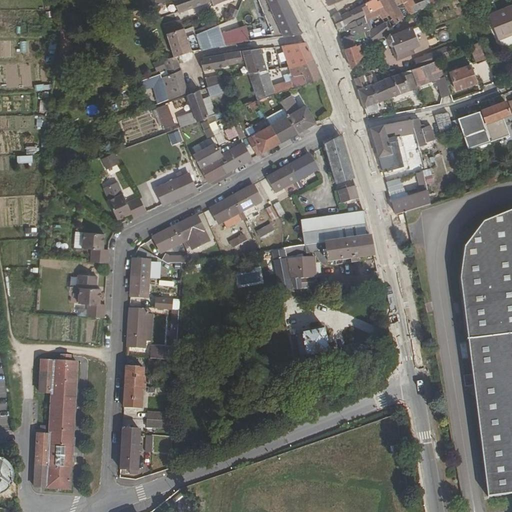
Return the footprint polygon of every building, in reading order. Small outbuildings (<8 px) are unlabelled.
[(140,0),(143,8),(172,0),(140,0)] [(173,0),(178,13),(179,13),(211,1),(213,6),(227,0),(173,0)] [(298,23),(285,0),(265,0),(283,37),(301,34),(296,24),(298,23)] [(369,32),(373,48),(402,19),(446,0),(425,0),(415,5),(411,0),(380,0),(377,2),(375,0),(373,0),(360,7),(365,17),(384,7),(392,20),(369,32)] [(511,5),(488,15),(499,41),(511,35),(511,5)] [(339,14),(331,16),(336,30),(351,23),(354,29),(351,31),(353,36),(369,31),(365,17),(360,7),(341,17),(339,14)] [(184,28),(181,18),(163,25),(167,35),(184,28)] [(238,29),(241,43),(260,39),(257,25),(238,29)] [(167,35),(174,57),(176,56),(188,53),(201,50),(195,35),(193,27),(185,30),(184,28),(167,35)] [(411,28),(385,39),(389,48),(390,47),(396,62),(408,57),(407,55),(412,53),(413,52),(412,49),(419,46),(411,28)] [(218,47),(211,29),(195,35),(201,50),(218,47)] [(353,36),(340,40),(351,70),(373,48),(369,32),(369,31),(353,36)] [(72,38),(62,38),(61,62),(70,62),(72,38)] [(313,61),(304,43),(282,47),(289,67),(313,61)] [(486,61),(478,43),(470,47),(477,65),(486,61)] [(426,65),(427,65),(438,61),(449,56),(445,48),(423,57),(426,65)] [(249,75),(267,71),(261,49),(243,52),(245,62),(249,75)] [(245,62),(243,52),(200,59),(201,62),(198,63),(202,72),(226,69),(225,66),(241,64),(242,63),(245,62)] [(449,56),(438,61),(441,69),(455,63),(452,55),(449,56)] [(167,101),(187,93),(181,72),(176,56),(174,57),(164,60),(167,71),(169,76),(161,80),(167,101)] [(307,84),(321,78),(313,61),(289,67),(291,74),(293,76),(302,74),(307,84)] [(442,98),(451,95),(447,84),(441,69),(438,61),(427,65),(433,82),(435,87),(437,86),(442,98)] [(413,75),(417,88),(433,82),(427,65),(426,65),(411,71),(413,75)] [(470,66),(450,74),(456,92),(477,84),(470,66)] [(139,81),(152,76),(150,71),(137,75),(139,81)] [(258,101),(276,95),(273,87),(267,71),(249,75),(258,101)] [(403,73),(393,77),(400,95),(417,88),(413,75),(411,71),(403,73)] [(276,95),(307,84),(302,74),(293,76),(291,74),(284,77),(286,82),(273,87),(276,95)] [(362,77),(354,79),(366,114),(379,110),(377,103),(390,98),(384,80),(377,82),(374,75),(366,78),(365,76),(362,77)] [(207,88),(222,83),(219,76),(204,80),(207,88)] [(393,77),(384,80),(390,98),(400,95),(393,77)] [(228,92),(225,82),(222,83),(207,88),(211,98),(228,92)] [(209,118),(199,91),(188,95),(187,96),(193,113),(178,118),(181,128),(207,119),(209,118)] [(298,134),(316,123),(306,107),(300,110),(292,96),(281,103),(288,116),(298,134)] [(505,102),(482,111),(486,124),(496,121),(497,124),(503,122),(502,118),(510,115),(505,102)] [(167,106),(157,109),(165,129),(175,126),(167,106)] [(489,141),(480,112),(458,120),(462,133),(465,142),(467,149),(489,141)] [(448,114),(435,116),(440,133),(453,129),(451,123),(448,114)] [(271,126),(281,143),(298,134),(288,116),(271,126)] [(213,117),(209,118),(207,119),(219,144),(220,146),(225,143),(213,117)] [(415,134),(419,147),(427,145),(426,143),(435,141),(431,127),(424,128),(423,126),(420,126),(418,119),(411,120),(414,130),(415,134)] [(411,120),(370,128),(384,176),(388,175),(387,172),(392,170),(388,155),(392,155),(387,139),(415,134),(414,130),(411,120)] [(455,136),(462,133),(458,120),(451,123),(453,129),(455,135),(455,136)] [(249,133),(261,130),(259,124),(247,127),(249,133)] [(247,140),(257,157),(281,143),(271,126),(247,140)] [(241,141),(246,138),(242,128),(236,132),(241,141)] [(453,129),(440,133),(442,139),(455,135),(453,129)] [(168,133),(171,145),(182,141),(179,130),(168,133)] [(342,137),(326,146),(337,185),(354,180),(342,137)] [(219,150),(217,145),(216,144),(195,155),(201,168),(209,183),(228,173),(223,164),(226,162),(222,156),(219,150)] [(243,144),(224,154),(222,156),(226,162),(223,164),(228,173),(252,159),(243,144)] [(115,154),(102,157),(104,168),(117,165),(115,154)] [(18,163),(33,162),(32,155),(17,156),(18,163)] [(318,171),(309,155),(291,165),(296,175),(294,177),(297,182),(300,181),(318,171)] [(296,175),(291,165),(267,178),(275,194),(294,184),(297,190),(301,189),(297,182),(294,177),(296,175)] [(163,205),(197,190),(189,174),(182,177),(181,174),(171,179),(173,181),(156,189),(163,205)] [(323,191),(318,184),(312,187),(316,195),(323,191)] [(262,202),(253,186),(235,196),(240,206),(237,208),(241,214),(244,212),(262,202)] [(342,205),(360,200),(356,187),(338,192),(340,200),(342,205)] [(334,202),(340,200),(338,192),(332,194),(334,202)] [(397,217),(425,207),(420,194),(392,203),(397,217)] [(117,219),(131,213),(127,203),(123,195),(109,201),(117,219)] [(240,206),(235,196),(210,209),(219,225),(238,215),(241,222),(244,220),(241,214),(237,208),(240,206)] [(148,212),(140,198),(133,202),(139,216),(148,212)] [(327,199),(320,202),(324,209),(330,206),(327,199)] [(315,201),(302,208),(305,214),(319,207),(315,201)] [(134,218),(139,216),(133,202),(127,203),(131,213),(134,218)] [(279,203),(273,206),(279,217),(285,214),(279,203)] [(272,207),(267,210),(273,221),(278,218),(272,207)] [(296,211),(282,219),(286,225),(299,217),(296,211)] [(304,246),(370,237),(365,218),(363,213),(329,217),(305,221),(301,222),(304,246)] [(511,215),(486,226),(465,254),(463,292),(486,506),(511,503),(511,215)] [(205,232),(197,216),(179,225),(184,235),(180,237),(184,243),(186,242),(205,232)] [(184,235),(179,225),(154,238),(162,253),(180,245),(183,252),(186,250),(184,243),(180,237),(184,235)] [(271,225),(258,233),(261,238),(275,231),(271,225)] [(104,234),(75,232),(74,248),(91,248),(103,249),(104,234)] [(244,235),(231,243),(234,249),(247,241),(244,235)] [(329,262),(374,256),(370,237),(304,246),(286,249),(287,255),(288,256),(324,251),(324,256),(328,256),(329,262)] [(108,263),(108,255),(91,254),(91,262),(108,263)] [(301,270),(316,269),(315,258),(301,258),(301,270)] [(151,261),(133,260),(132,276),(150,277),(150,279),(154,279),(154,263),(150,263),(151,261)] [(286,260),(278,262),(282,286),(291,284),(286,260)] [(186,264),(182,265),(182,274),(201,271),(200,262),(193,263),(186,264)] [(302,288),(317,287),(316,269),(301,270),(301,277),(302,288)] [(78,289),(80,289),(79,304),(89,304),(100,305),(101,290),(96,289),(97,277),(78,276),(78,289)] [(150,277),(132,276),(131,297),(149,298),(150,279),(150,277)] [(301,277),(292,279),(294,289),(302,288),(301,277)] [(156,301),(156,309),(179,310),(180,302),(156,301)] [(89,309),(89,317),(105,318),(105,309),(89,309)] [(130,310),(128,347),(145,348),(146,341),(153,341),(154,316),(151,316),(152,311),(147,311),(130,310)] [(327,329),(304,334),(309,358),(332,354),(327,329)] [(177,360),(177,348),(152,347),(151,359),(177,360)] [(71,490),(78,364),(71,363),(71,357),(63,356),(62,362),(42,361),(40,394),(52,395),(49,435),(38,435),(35,487),(71,490)] [(151,359),(149,359),(148,368),(176,369),(177,360),(151,359)] [(144,369),(127,368),(125,390),(135,390),(135,387),(143,387),(143,382),(147,382),(147,376),(144,376),(144,369)] [(135,390),(125,390),(124,408),(142,410),(143,387),(135,387),(135,390)] [(147,413),(147,420),(168,421),(169,414),(147,413)] [(168,421),(147,420),(147,429),(168,429),(168,421)] [(140,430),(123,429),(121,470),(138,471),(140,443),(143,443),(143,437),(140,437),(140,430)] [(153,437),(146,437),(145,453),(152,453),(153,437)]
